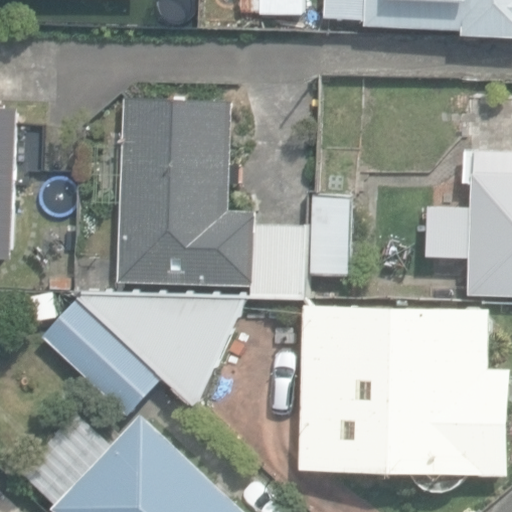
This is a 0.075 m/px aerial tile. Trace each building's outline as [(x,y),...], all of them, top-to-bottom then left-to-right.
[(245,0),(244,14),(307,17),(307,0),(245,0)] [(469,35),(511,37),(511,0),(328,0),(328,20),(371,22),(371,26),(470,31),(469,35)] [(259,293),(311,294),(313,224),(262,223),(263,210),(244,210),(245,165),(236,164),(237,102),(130,99),(126,281),(260,284),(259,293)] [(0,254),(26,256),(27,256),(32,104),(0,102),(0,254)] [(511,146),(471,145),(470,182),(478,182),(477,205),(435,204),(433,256),(472,257),(471,292),(511,292),(511,146)] [(356,276),(357,194),(316,194),(315,275),(356,276)] [(82,291),(125,336),(200,408),(202,406),(250,297),(82,291)] [(432,487),(440,489),(444,489),(448,488),(449,488),(450,488),(451,487),(452,487),(453,487),(455,486),(462,482),(466,479),(467,478),(468,477),(469,476),(470,475),(471,473),(471,472),(471,473),(511,474),(511,366),(494,366),(496,309),(311,304),(308,467),(420,471),(420,472),(420,474),(420,476),(420,478),(422,481),(423,482),(424,484),(425,484),(426,485),(428,486),(429,486),(430,487),(432,487)] [(189,420),(200,408),(125,336),(118,343),(100,327),(70,361),(126,411),(150,384),(189,420)] [(59,506),(66,511),(252,511),(147,412),(59,506)]
